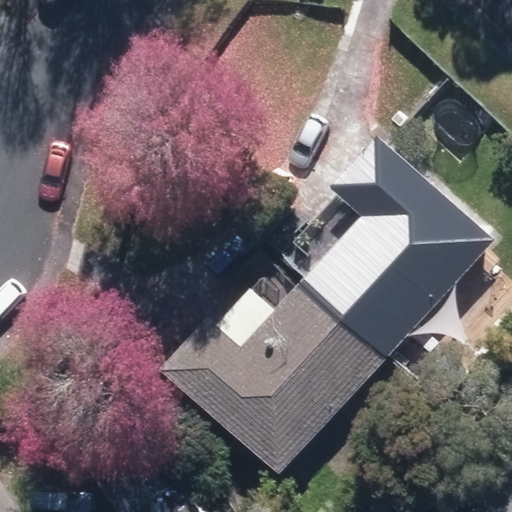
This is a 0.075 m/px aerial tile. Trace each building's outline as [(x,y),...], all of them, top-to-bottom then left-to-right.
[(370,208),(307,277),(313,281),(389,351),(393,354),(507,230),(387,121),(336,178),(370,208)] [(226,313),(180,361),(285,460),(389,351),(313,281),(254,340),(226,313)] [(179,477),(143,421),(95,451),(131,508),(179,477)] [(511,511),(511,476),(477,511),(511,511)] [(212,511),(195,485),(155,511),(212,511)]
